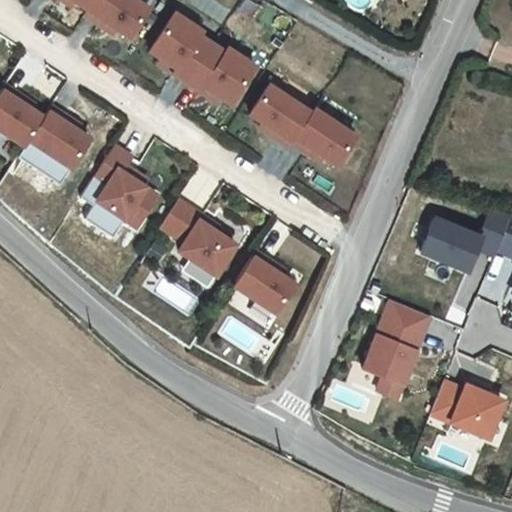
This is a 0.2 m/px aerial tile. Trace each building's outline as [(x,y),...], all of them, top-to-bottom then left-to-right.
[(128,23),(94,0),(28,0),(111,56),(128,23)] [(189,46),(155,25),(127,68),(211,123),(236,79),(208,60),(206,65),(185,51),(189,46)] [(291,123),(249,97),(227,131),(241,139),(243,135),(258,144),(287,162),(290,157),(305,166),(318,174),(337,145),(294,118),(291,123)] [(25,122),(0,103),(0,152),(4,154),(8,148),(25,122)] [(30,113),(25,122),(8,148),(53,179),(73,145),(30,113)] [(243,135),(241,139),(256,149),(258,144),(243,135)] [(117,163),(98,152),(72,190),(83,196),(73,210),(119,240),(141,201),(108,180),(117,163)] [(290,157),(287,162),(302,171),(305,166),(290,157)] [(185,219),(165,204),(142,238),(163,248),(158,260),(197,286),(221,253),(180,226),(185,219)] [(475,252),(490,217),(469,212),(458,238),(413,219),(399,252),(444,272),(454,249),(473,257),(475,252)] [(511,223),(490,217),(475,252),(503,264),(495,283),(500,285),(495,296),(511,302),(511,223)] [(276,290),(237,262),(214,295),(257,322),(276,290)] [(399,337),(408,316),(370,300),(363,315),(365,316),(363,321),(361,320),(341,368),(362,377),(380,385),(394,350),(388,348),(393,334),(399,337)] [(388,348),(394,350),(399,337),(393,334),(388,348)] [(380,385),(362,377),(356,391),(374,398),(380,385)] [(463,437),(479,400),(443,385),(441,389),(420,381),(407,413),(463,437)] [(511,417),(502,441),(511,445),(511,417)]
